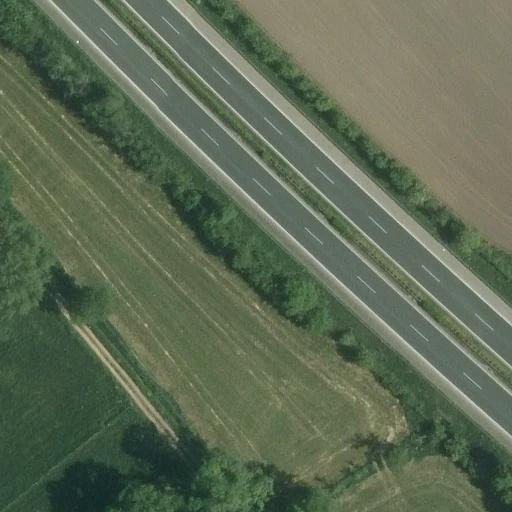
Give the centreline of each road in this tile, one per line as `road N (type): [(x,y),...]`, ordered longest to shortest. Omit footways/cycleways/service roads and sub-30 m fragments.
road 1 (motorway): [(56,0),(511,434)]
road 2 (motorway): [(511,350),(148,0)]
road 3 (track): [(233,511),(0,225)]
